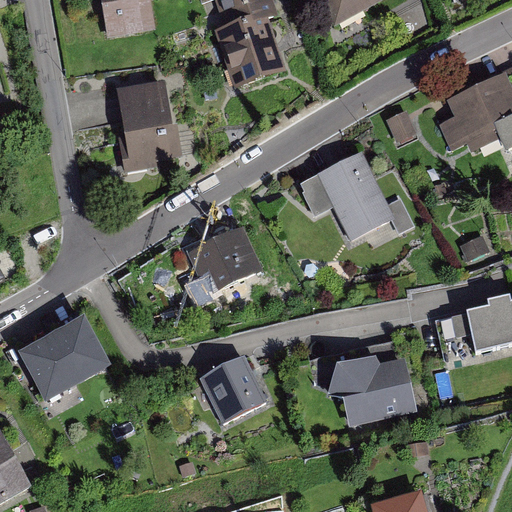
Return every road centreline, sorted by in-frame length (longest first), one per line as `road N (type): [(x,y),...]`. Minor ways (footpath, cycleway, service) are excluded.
road 1 (residential): [(88,268),(312,126),(511,22)]
road 2 (residential): [(88,268),(37,0)]
